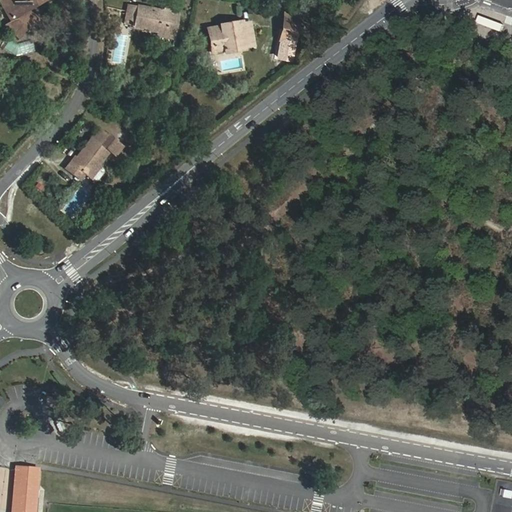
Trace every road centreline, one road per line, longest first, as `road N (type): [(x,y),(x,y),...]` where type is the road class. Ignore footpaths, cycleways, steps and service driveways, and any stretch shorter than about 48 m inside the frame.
road 1 (unclassified): [(44,324),(98,386),(511,468)]
road 2 (secondary): [(49,288),(406,0)]
road 3 (residential): [(91,0),(98,55),(75,112),(0,187)]
